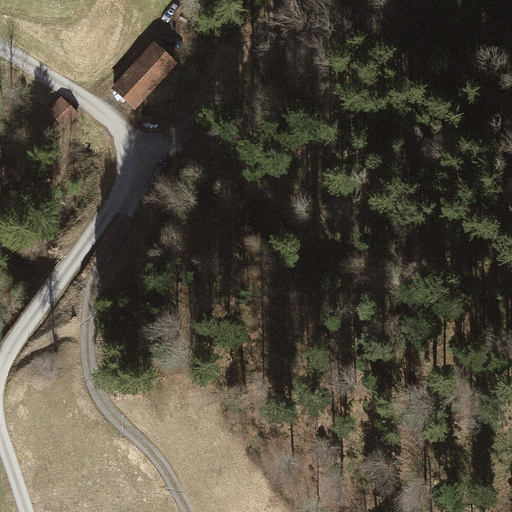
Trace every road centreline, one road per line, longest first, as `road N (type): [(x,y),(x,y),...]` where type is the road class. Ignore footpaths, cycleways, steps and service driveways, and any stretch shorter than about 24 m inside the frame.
road 1 (residential): [(0,365),(106,211),(125,164),(121,136),(97,110),(0,49)]
road 2 (track): [(187,511),(163,470),(107,411),(89,372),(90,298),(126,216),(117,193)]
road 3 (track): [(289,0),(125,164)]
